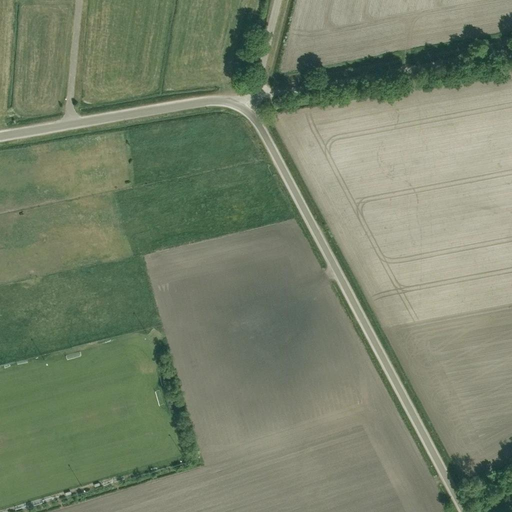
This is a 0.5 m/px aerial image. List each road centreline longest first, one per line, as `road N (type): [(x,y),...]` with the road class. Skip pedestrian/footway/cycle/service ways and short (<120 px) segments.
road 1 (unclassified): [(466,511),(242,107)]
road 2 (track): [(511,51),(252,93)]
road 3 (unclassified): [(0,136),(211,100),(242,107)]
